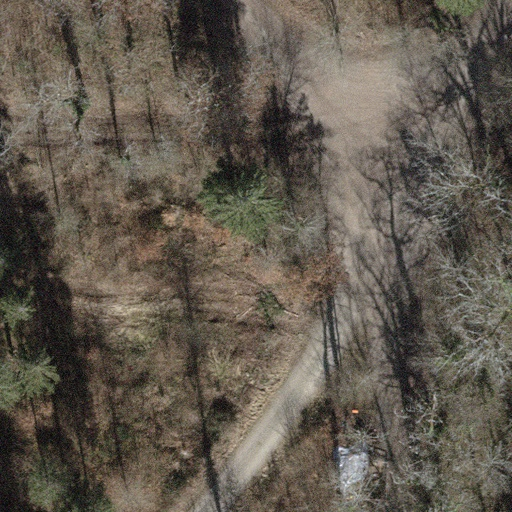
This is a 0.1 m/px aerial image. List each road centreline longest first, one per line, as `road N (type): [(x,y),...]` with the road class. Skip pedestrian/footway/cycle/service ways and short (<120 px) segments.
road 1 (track): [(0,119),(242,127),(352,119)]
road 2 (track): [(395,273),(210,511)]
road 3 (track): [(243,0),(291,65),(352,119),(426,154)]
road 4 (track): [(395,273),(394,511)]
road 5 (track): [(426,154),(511,9)]
road 6 (track): [(426,154),(395,273)]
